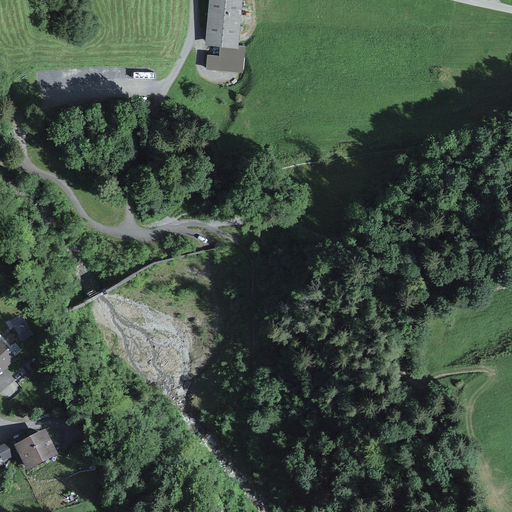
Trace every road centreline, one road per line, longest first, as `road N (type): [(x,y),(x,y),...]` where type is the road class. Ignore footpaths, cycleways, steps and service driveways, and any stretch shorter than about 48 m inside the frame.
road 1 (trunk): [(511,168),(279,246),(0,322)]
road 2 (track): [(190,223),(267,217),(427,279),(393,333),(407,375),(490,370),(490,384),(468,412),(473,440)]
road 3 (track): [(126,235),(190,223),(241,243),(256,261),(245,407),(251,416),(347,481),(423,511)]
